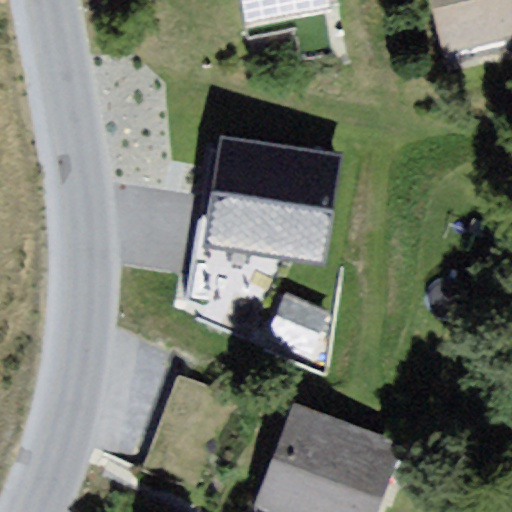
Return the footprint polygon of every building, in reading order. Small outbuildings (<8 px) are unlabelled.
[(338,0),(252,0),(259,34),(342,18),(338,0)] [(511,0),(440,0),(452,62),(511,51),(511,0)] [(339,155),(222,136),(205,242),(321,261),(339,155)] [(397,213),(382,262),(436,279),(452,230),(397,213)] [(284,291),(276,334),(325,343),(333,300),(284,291)] [(177,383),(138,478),(194,501),(232,405),(177,383)] [(304,417),(259,511),(262,511),(376,511),(400,462),(304,417)]
